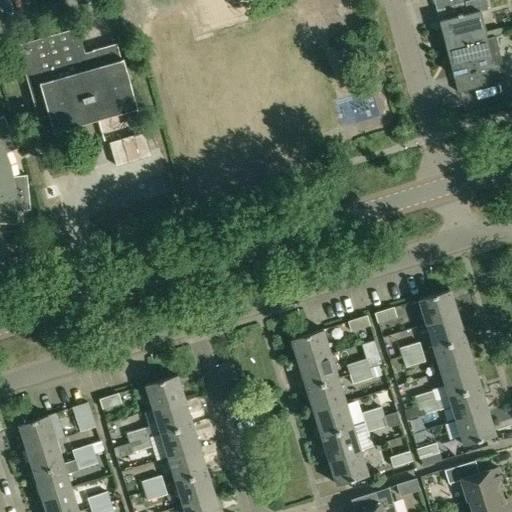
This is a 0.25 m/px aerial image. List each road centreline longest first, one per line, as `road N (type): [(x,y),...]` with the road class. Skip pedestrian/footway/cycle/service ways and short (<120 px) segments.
road 1 (tertiary): [(98,295),(447,187)]
road 2 (residential): [(193,323),(463,239)]
road 3 (residential): [(193,323),(255,511)]
road 4 (residential): [(447,187),(394,0)]
road 5 (residential): [(0,383),(115,347)]
